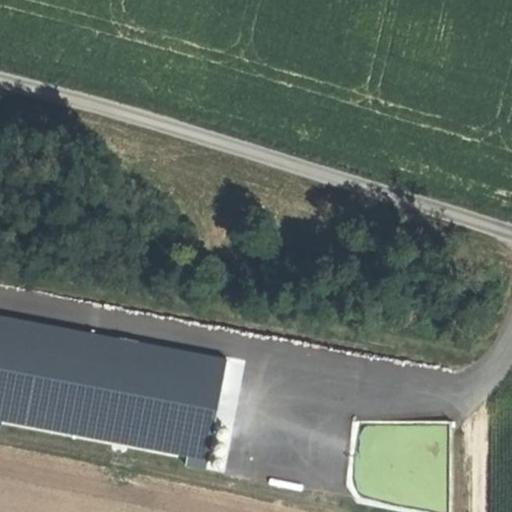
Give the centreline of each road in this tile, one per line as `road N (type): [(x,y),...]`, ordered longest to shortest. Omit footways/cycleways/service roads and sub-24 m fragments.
road 1 (track): [(0,90),(193,137),(511,235)]
road 2 (track): [(511,320),(481,391),(477,511)]
